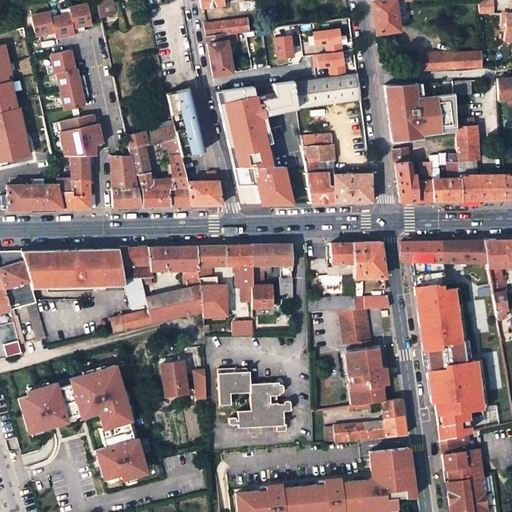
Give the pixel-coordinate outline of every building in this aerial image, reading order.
[(96,0),(100,17),(115,13),(112,0),(96,0)] [(371,0),(376,32),(398,30),(394,2),(412,2),(412,0),(371,0)] [(476,2),(477,14),(491,13),(491,1),(476,2)] [(67,8),(73,34),(81,32),(80,26),(84,25),(91,24),(86,4),(67,8)] [(49,19),(54,38),(73,34),(67,8),(59,10),(61,16),(49,19)] [(48,12),(29,17),(33,36),(41,34),(44,34),(46,39),(54,38),(49,19),(48,12)] [(503,41),(511,41),(511,13),(501,12),(501,26),(504,26),(503,41)] [(246,18),(203,23),(205,36),(248,30),(246,18)] [(315,75),(347,72),(342,26),(316,29),(317,45),(325,44),(326,52),(312,54),(315,75)] [(212,76),(232,73),(227,40),(247,37),(262,36),(261,29),(248,30),(205,36),(212,76)] [(275,35),(278,58),(297,56),(294,33),(275,35)] [(73,69),(68,50),(48,54),(51,66),(45,67),(46,75),(54,73),(73,69)] [(480,52),(418,56),(419,70),(481,67),(480,52)] [(418,56),(408,56),(409,71),(419,70),(418,56)] [(54,73),(59,91),(85,86),(83,78),(77,79),(76,76),(75,69),(73,69),(54,73)] [(300,108),(360,99),(356,73),(309,79),(295,81),(300,108)] [(294,76),(216,87),(241,208),(311,205),(302,137),(294,76)] [(498,101),(511,99),(511,77),(496,78),(498,101)] [(452,93),(468,92),(467,80),(452,81),(452,93)] [(413,83),(383,85),(385,98),(390,97),(391,102),(389,103),(392,121),(392,126),(394,126),(394,131),(390,131),(391,141),(420,137),(420,134),(419,130),(426,129),(426,133),(440,131),(440,127),(454,125),(453,119),(453,105),(452,94),(422,97),(415,98),(413,83)] [(63,110),(83,106),(81,98),(81,95),(87,94),(85,86),(59,91),(63,110)] [(174,126),(181,156),(203,151),(189,88),(167,93),(173,119),(174,126)] [(390,97),(385,98),(390,131),(394,131),(394,126),(392,126),(392,121),(389,103),(391,102),(390,97)] [(468,118),(467,104),(453,105),(453,119),(468,118)] [(64,155),(70,155),(88,156),(94,156),(94,152),(101,144),(97,127),(89,129),(88,126),(94,124),(92,114),(60,121),(62,131),(59,131),(61,141),(64,141),(65,148),(62,148),(64,155)] [(51,155),(43,116),(37,117),(28,118),(30,129),(36,154),(51,155)] [(473,117),(468,118),(453,119),(454,125),(454,126),(474,125),(473,117)] [(151,124),(152,130),(174,126),(173,119),(151,124)] [(147,125),(137,126),(139,133),(148,131),(147,125)] [(477,160),(475,125),(474,125),(454,126),(454,129),(456,153),(457,162),(460,200),(480,199),(504,199),(503,175),(503,172),(502,171),(496,171),(496,175),(491,175),(491,172),(484,173),(484,175),(477,175),(472,175),(471,160),(477,160)] [(171,178),(150,179),(143,146),(129,149),(131,156),(134,174),(138,173),(141,187),(142,206),(190,205),(187,182),(186,180),(181,156),(174,126),(152,130),(155,144),(160,142),(162,150),(168,149),(168,154),(171,178)] [(30,129),(0,134),(0,161),(36,154),(30,129)] [(143,146),(155,144),(152,130),(148,131),(139,133),(126,135),(129,149),(143,146)] [(334,163),(331,133),(302,137),(311,205),(371,201),(370,173),(360,173),(334,174),(334,163)] [(437,161),(436,143),(429,143),(430,161),(437,161)] [(394,162),(408,160),(406,147),(392,149),(394,162)] [(89,207),(88,175),(88,156),(70,155),(70,166),(70,177),(59,178),(58,173),(55,173),(58,184),(59,190),(62,208),(89,207)] [(134,174),(131,156),(109,156),(110,174),(134,174)] [(449,159),(446,159),(447,178),(439,179),(431,179),(433,201),(460,200),(457,162),(452,162),(452,158),(449,159)] [(430,163),(419,163),(420,178),(417,178),(417,175),(415,175),(415,174),(411,174),(409,160),(408,160),(394,162),(399,201),(433,201),(431,179),(430,167),(430,163)] [(439,179),(438,167),(430,167),(431,179),(439,179)] [(215,172),(207,171),(207,176),(207,181),(203,181),(187,182),(190,205),(221,204),(215,172)] [(112,207),(142,206),(139,196),(134,174),(110,174),(112,207)] [(511,174),(503,175),(504,199),(511,198),(511,174)] [(32,184),(7,185),(6,209),(48,208),(47,184),(43,184),(32,184)] [(59,190),(58,184),(47,184),(48,208),(62,208),(59,190)] [(507,307),(499,265),(511,265),(511,238),(482,239),(485,261),(490,287),(496,316),(497,321),(504,320),(505,319),(508,316),(509,313),(510,310),(509,307),(507,307)] [(450,261),(485,261),(482,239),(400,241),(401,262),(407,300),(418,299),(417,276),(425,276),(425,271),(431,271),(430,260),(450,261)] [(338,262),(339,274),(352,273),(351,242),(329,243),(330,263),(338,262)] [(352,273),(352,277),(384,277),(380,242),(351,242),(352,273)] [(224,265),(234,265),(234,285),(241,285),(241,301),(251,301),(250,285),(252,285),(250,244),(238,245),(224,245),(224,265)] [(262,270),(270,270),(270,264),(279,264),(291,263),(290,244),(250,244),(252,285),(262,285),(262,270)] [(123,278),(125,280),(133,312),(109,318),(112,331),(168,319),(162,293),(144,297),(140,280),(151,279),(150,269),(182,269),(183,288),(189,287),(195,312),(201,311),(198,277),(198,273),(197,266),(196,245),(118,247),(123,278)] [(207,266),(224,265),(224,245),(196,245),(197,266),(207,266)] [(102,247),(20,249),(23,259),(31,287),(106,285),(123,284),(123,278),(118,247),(102,247)] [(20,249),(0,250),(0,265),(23,259),(20,249)] [(31,287),(23,259),(0,265),(0,277),(3,287),(9,310),(15,308),(13,298),(24,295),(32,293),(31,287)] [(450,261),(456,294),(490,287),(485,261),(450,261)] [(279,264),(279,278),(291,278),(291,263),(279,264)] [(215,284),(215,276),(206,277),(198,277),(201,311),(202,316),(225,315),(224,284),(215,284)] [(271,294),(285,294),(292,294),(291,278),(279,278),(279,284),(271,285),(271,294)] [(251,307),(271,307),(271,294),(271,285),(262,285),(252,285),(250,285),(251,301),(251,307)] [(0,311),(9,310),(3,287),(0,287),(0,311)] [(183,288),(162,293),(168,319),(195,312),(189,287),(183,288)] [(24,295),(37,339),(45,337),(32,293),(24,295)] [(387,295),(362,296),(363,308),(365,308),(388,307),(387,295)] [(353,309),(352,296),(307,298),(308,311),(338,309),(353,309)] [(363,308),(362,296),(352,296),(353,309),(363,308)] [(19,344),(25,342),(15,308),(9,310),(19,344)] [(350,342),(369,339),(365,308),(363,308),(353,309),(338,309),(343,344),(350,342)] [(371,348),(369,339),(350,342),(351,350),(371,348)] [(371,348),(351,350),(353,361),(349,362),(350,375),(351,381),(353,394),(357,394),(359,404),(369,402),(380,401),(383,400),(381,383),(378,367),(376,347),(371,348)] [(181,361),(161,364),(165,395),(186,392),(181,361)] [(123,362),(74,374),(85,417),(99,414),(103,430),(109,428),(113,444),(100,447),(108,477),(125,472),(126,479),(153,472),(144,434),(138,435),(134,419),(138,418),(123,362)] [(193,399),(208,398),(206,368),(192,369),(193,399)] [(234,371),(234,369),(234,368),(217,368),(219,404),(230,404),(229,392),(248,391),(249,409),(236,410),(237,419),(235,419),(235,417),(234,417),(233,416),(230,416),(228,417),(228,424),(237,424),(237,428),(276,426),(276,431),(284,430),(286,428),(285,423),(283,422),(282,411),(288,409),(289,408),(289,407),(289,401),(287,400),(286,400),(284,400),(283,400),(282,402),(282,403),(276,403),(276,402),(270,402),(269,395),(276,395),(278,395),(278,392),(281,391),(282,388),(282,385),(281,384),(280,384),(278,384),(278,382),(249,383),(249,371),(247,370),(246,369),(245,368),(241,368),(241,371),(234,371)] [(34,393),(24,395),(34,431),(75,420),(63,378),(32,387),(34,393)] [(380,401),(381,410),(382,417),(403,414),(400,398),(383,400),(380,401)] [(511,406),(511,399),(497,401),(500,425),(511,422),(511,406)] [(439,414),(438,407),(425,410),(426,417),(439,414)] [(331,425),(333,440),(384,436),(405,434),(403,414),(382,417),(382,420),(331,425)] [(444,481),(448,511),(495,511),(491,473),(482,475),(478,447),(468,448),(467,442),(470,442),(469,432),(466,432),(438,438),(442,469),(450,468),(451,480),(444,481)]
